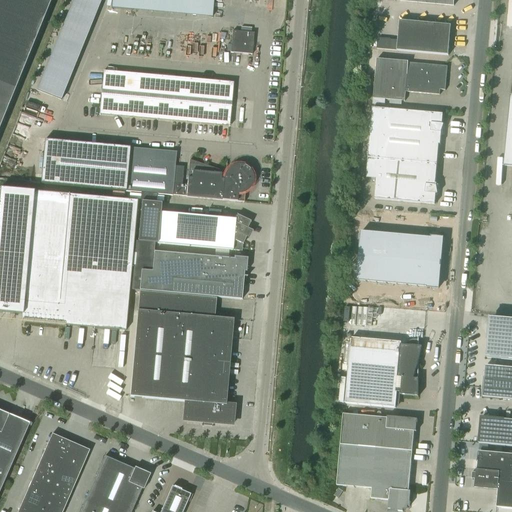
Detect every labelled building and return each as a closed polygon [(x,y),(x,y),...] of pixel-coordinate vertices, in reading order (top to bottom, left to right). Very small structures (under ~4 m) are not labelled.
[(0,0),(0,126),(51,0),(0,0)] [(73,0),(37,91),(61,100),(101,0),(73,0)] [(370,38),(369,49),(448,56),(451,26),(400,21),(398,41),(370,38)] [(232,32),(230,53),(252,55),(253,34),(232,32)] [(376,60),(373,99),(405,102),(406,92),(439,95),(440,90),(445,91),(447,67),(408,63),(408,62),(376,60)] [(103,72),(99,116),(229,127),(233,84),(103,72)] [(373,108),(368,159),(378,160),(378,159),(437,165),(439,145),(440,145),(441,134),(444,126),(442,125),(443,115),(373,108)] [(44,140),(40,184),(172,196),(186,197),(244,203),(246,180),(245,180),(244,177),(242,175),(239,174),(236,174),(233,176),(232,179),(231,179),(231,176),(229,176),(229,175),(225,175),(226,173),(189,161),(187,185),(173,184),(176,152),(129,148),(44,140)] [(378,159),(378,160),(374,200),(435,205),(436,195),(438,194),(436,186),(437,184),(435,184),(437,165),(378,159)] [(0,188),(0,313),(21,315),(21,320),(65,324),(65,326),(125,331),(137,201),(0,188)] [(244,236),(250,222),(237,215),(234,221),(160,214),(161,204),(141,202),(137,242),(238,251),(239,243),(242,245),(246,237),(244,236)] [(442,240),(361,232),(356,281),(438,289),(442,240)] [(141,271),(139,291),(241,300),(244,272),(246,272),(247,259),(234,258),(233,259),(153,252),(152,272),(141,271)] [(139,292),(130,397),(185,402),(183,421),(232,425),(234,406),(225,405),(233,320),(214,318),(216,299),(139,292)] [(511,360),(511,320),(490,318),(486,358),(511,360)] [(351,338),(345,404),(396,409),(397,393),(400,393),(400,395),(418,397),(418,361),(422,347),(418,347),(418,341),(415,340),(412,341),(409,342),(406,344),(404,346),(401,346),(401,343),(351,338)] [(511,368),(486,366),(483,398),(511,400),(511,368)] [(0,490),(27,430),(29,424),(0,411),(0,490)] [(343,415),(337,486),(372,489),(371,499),(389,501),(388,511),(400,511),(402,511),(403,511),(405,511),(408,508),(408,507),(409,507),(411,492),(409,492),(414,432),(416,432),(417,420),(387,417),(387,419),(343,415)] [(511,420),(481,418),(478,444),(511,446),(511,420)] [(52,434),(43,453),(62,461),(70,443),(52,434)] [(70,443),(62,461),(81,470),(89,451),(70,443)] [(476,470),(474,488),(498,490),(496,508),(511,509),(511,454),(478,452),(477,470),(476,470)] [(43,453),(35,472),(54,480),(62,461),(43,453)] [(104,457),(80,511),(131,511),(141,489),(143,490),(147,482),(146,482),(147,480),(144,472),(142,471),(134,468),(134,469),(104,457)] [(62,461),(54,480),(73,488),(81,470),(62,461)] [(35,472),(31,481),(50,489),(54,480),(35,472)] [(54,480),(50,489),(69,497),(73,488),(54,480)] [(31,481),(23,499),(42,507),(50,489),(31,481)] [(182,511),(190,495),(181,491),(181,490),(174,487),(173,488),(171,487),(160,511),(182,511)] [(50,489),(42,507),(52,511),(62,511),(69,497),(50,489)] [(23,499),(17,511),(40,511),(42,507),(23,499)]
